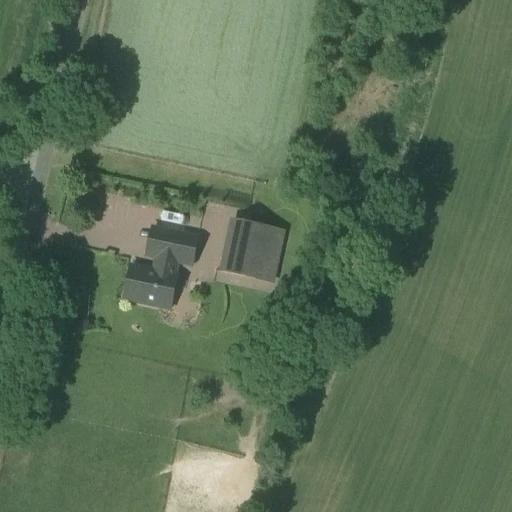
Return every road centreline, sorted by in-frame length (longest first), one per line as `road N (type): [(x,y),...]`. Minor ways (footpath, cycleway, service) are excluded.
road 1 (unclassified): [(38,180),(75,0)]
road 2 (unclassified): [(0,356),(38,180)]
